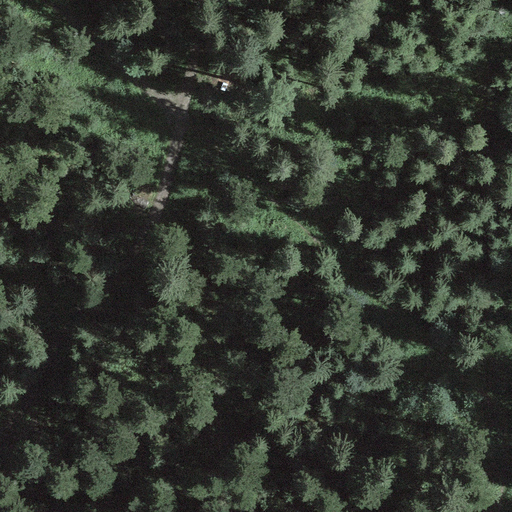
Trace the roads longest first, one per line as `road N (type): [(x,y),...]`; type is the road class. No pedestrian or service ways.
road 1 (track): [(497,511),(508,454),(499,416),(169,106),(44,0)]
road 2 (track): [(0,449),(70,318),(147,231),(165,182),(169,106),(193,54),(198,0)]
